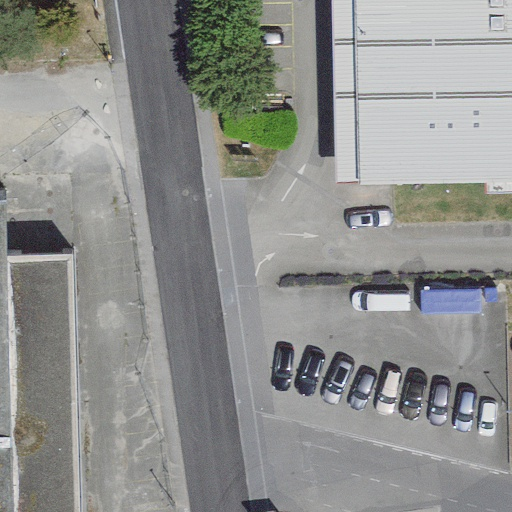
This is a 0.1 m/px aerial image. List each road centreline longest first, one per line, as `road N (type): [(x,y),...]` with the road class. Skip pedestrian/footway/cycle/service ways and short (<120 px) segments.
road 1 (unclassified): [(150,0),(224,511)]
road 2 (unknown): [(124,103),(0,93)]
